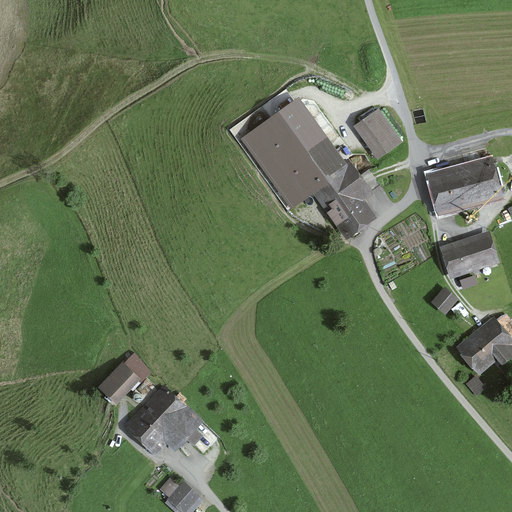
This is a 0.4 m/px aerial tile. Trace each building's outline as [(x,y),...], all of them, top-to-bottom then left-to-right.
[(356,127),(379,161),(405,144),(382,109),(356,127)] [(317,120),(276,147),(331,230),(339,225),(347,238),(374,220),(366,207),(371,203),(367,197),(374,192),(354,160),(346,165),(317,120)] [(496,158),(431,174),(441,215),(506,200),(496,158)] [(305,204),(295,210),(301,219),(311,213),(305,204)] [(502,265),(492,233),(445,247),(455,280),(502,265)] [(447,287),(434,301),(447,313),(460,298),(447,287)] [(511,335),(497,317),(458,347),(478,372),(497,357),(503,365),(511,357),(511,335)] [(141,379),(123,363),(100,388),(117,404),(141,379)] [(478,376),(468,384),(476,395),(487,387),(478,376)] [(168,386),(127,425),(155,454),(166,443),(175,452),(205,424),(168,386)] [(186,481),(170,501),(183,511),(195,511),(207,499),(186,481)]
